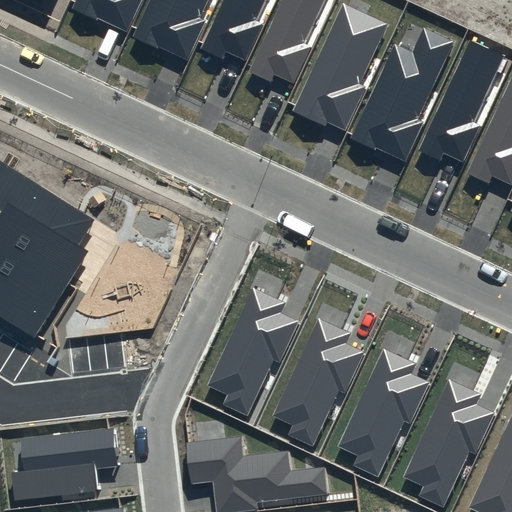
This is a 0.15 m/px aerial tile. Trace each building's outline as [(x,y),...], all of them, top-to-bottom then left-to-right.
[(77,0),(74,8),(128,33),(142,0),(77,0)] [(200,19),(208,0),(149,0),(133,36),(187,61),(206,21),(200,19)] [(255,21),(264,0),(223,0),(201,49),(223,60),(227,52),(246,60),(263,24),(255,21)] [(325,0),(281,0),(248,71),(271,82),(275,75),(294,84),(311,47),(305,44),(325,0)] [(387,24),(343,3),(293,110),(326,126),(328,122),(345,130),(366,86),(360,83),(387,24)] [(417,120),(454,41),(424,27),(412,51),(395,43),(352,136),(405,160),(423,122),(417,120)] [(505,55),(470,39),(418,150),(440,160),(444,153),(463,162),(480,125),(474,122),(505,55)] [(511,72),(466,174),(489,184),(492,176),(511,185),(511,72)] [(0,315),(35,337),(90,250),(81,244),(97,219),(0,157),(0,315)] [(279,363),(299,321),(280,312),(285,302),(252,287),(206,386),(227,396),(222,405),(247,417),(273,360),(279,363)] [(345,393),(364,351),(346,342),(350,332),(318,317),(271,416),(292,426),(287,435),(312,447),(338,390),(345,393)] [(411,424),(430,382),(412,373),(416,363),(384,348),(337,447),(358,457),(353,466),(378,478),(404,421),(411,424)] [(477,455),(496,413),(478,405),(483,395),(450,379),(403,478),(424,488),(420,497),(444,509),(470,452),(477,455)] [(511,511),(511,413),(468,508),(477,511),(511,511)] [(116,466),(112,429),(21,439),(24,471),(10,473),(14,502),(98,493),(95,468),(116,466)] [(239,438),(188,443),(192,484),(213,482),(216,511),(242,511),(259,510),(258,502),(327,495),(324,468),(288,472),(287,453),(241,457),(239,438)]
